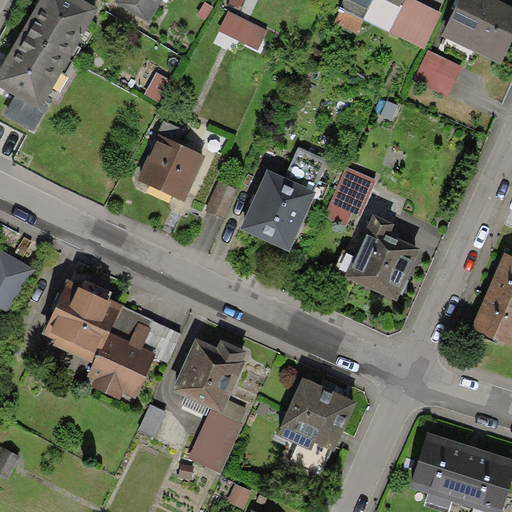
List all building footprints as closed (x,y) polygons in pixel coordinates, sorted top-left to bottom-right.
[(75,0),(45,0),(26,33),(76,62),(84,48),(75,43),(94,11),(75,0)] [(118,0),(118,1),(150,20),(161,0),(118,0)] [(401,0),(343,0),(339,8),(364,20),(374,0),(391,0),(400,4),(401,0)] [(511,38),(511,10),(490,0),(464,0),(450,29),(479,44),(476,50),(500,62),(511,38)] [(441,17),(408,1),(400,17),(394,29),(427,45),(441,17)] [(268,32),(232,12),(223,29),(242,40),(244,37),(261,46),(268,32)] [(0,78),(0,81),(20,94),(9,114),(34,128),(47,105),(43,103),(60,73),(67,77),(76,62),(26,33),(0,78)] [(451,78),(423,66),(417,81),(444,93),(451,78)] [(183,133),(166,125),(142,179),(186,199),(205,157),(178,145),(183,133)] [(373,184),(345,173),(333,201),(361,213),(373,184)] [(293,185),(272,174),(262,192),(259,191),(252,204),(257,207),(247,226),(286,246),(319,184),(299,174),(293,185)] [(239,191),(222,183),(209,208),(226,217),(239,191)] [(375,216),(370,227),(356,254),(360,256),(351,274),(396,297),(399,292),(402,294),(409,281),(404,278),(418,250),(390,236),(395,226),(375,216)] [(0,304),(10,311),(34,268),(0,248),(0,304)] [(511,259),(507,257),(479,328),(511,341),(511,259)] [(97,354),(119,304),(109,300),(113,291),(86,279),(81,290),(69,284),(48,332),(97,354)] [(142,349),(154,320),(119,304),(97,354),(88,373),(137,395),(155,355),(142,349)] [(183,334),(154,320),(142,349),(155,355),(170,362),(183,334)] [(222,352),(199,342),(177,389),(221,409),(247,352),(227,342),(222,352)] [(321,387),(304,379),(280,434),(297,442),(288,461),(322,476),(355,403),(333,393),(337,386),(324,380),(321,387)] [(244,426),(215,413),(194,459),(223,472),(244,426)] [(511,478),(511,462),(430,437),(415,484),(502,511),(511,478)]
